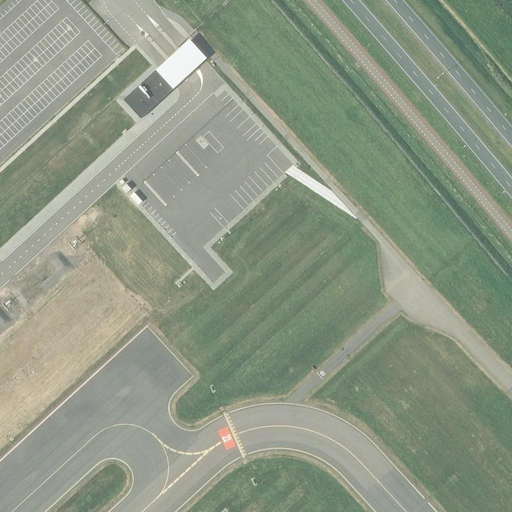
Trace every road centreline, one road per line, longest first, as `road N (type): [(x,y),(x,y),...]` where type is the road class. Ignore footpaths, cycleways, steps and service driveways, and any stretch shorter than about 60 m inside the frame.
road 1 (unclassified): [(305,0),(511,242)]
road 2 (trunk): [(348,0),(511,190)]
road 3 (trunk): [(511,139),(391,0)]
